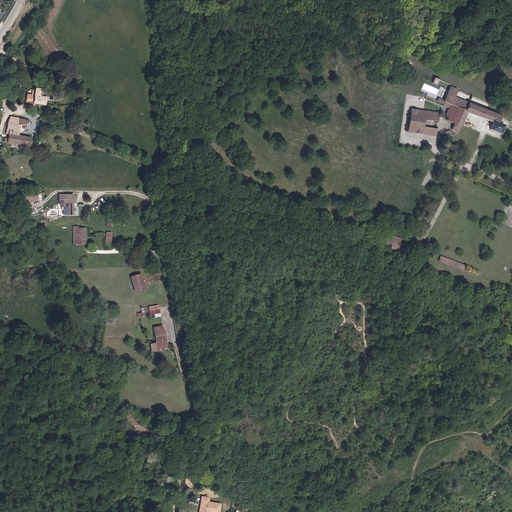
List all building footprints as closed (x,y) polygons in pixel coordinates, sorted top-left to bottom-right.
[(455,98),(457,91),(449,87),(444,101),(438,99),(436,103),(442,105),(442,107),(448,110),(444,119),(447,121),(446,122),(453,126),(452,129),(454,131),(457,132),(467,112),(493,122),(490,129),(501,134),(504,126),(501,125),(502,122),(499,121),(502,116),(471,105),(473,102),(470,101),(472,97),(468,95),(466,102),(455,98)] [(28,95),(26,103),(38,105),(41,90),(36,89),(35,97),(28,95)] [(47,103),(46,103),(47,99),(40,98),(41,90),(38,105),(47,107),(47,103)] [(31,122),(14,118),(0,110),(0,119),(9,125),(6,143),(32,147),(33,139),(18,136),(20,129),(27,130),(28,124),(31,124),(31,122)] [(407,132),(436,136),(437,129),(423,128),(425,121),(438,123),(439,114),(411,110),(407,132)] [(1,160),(4,168),(10,167),(8,161),(6,161),(5,158),(1,160)] [(59,205),(63,205),(63,216),(73,216),(73,196),(58,196),(59,205)] [(74,245),(85,245),(84,228),(73,229),(74,245)] [(396,251),(400,243),(401,240),(389,236),(385,243),(391,245),(390,253),(391,252),(394,254),(396,251)] [(404,255),(407,246),(400,243),(396,251),(404,255)] [(440,256),(438,262),(462,269),(464,263),(440,256)] [(140,275),(130,278),(135,293),(145,290),(140,275)] [(149,346),(151,352),(166,350),(163,332),(161,332),(161,327),(152,328),(155,346),(149,346)] [(197,508),(203,509),(203,506),(207,506),(217,508),(218,498),(206,496),(207,492),(200,491),(197,508)]
